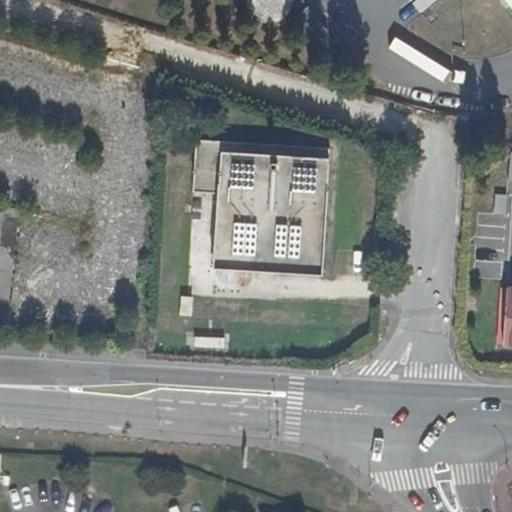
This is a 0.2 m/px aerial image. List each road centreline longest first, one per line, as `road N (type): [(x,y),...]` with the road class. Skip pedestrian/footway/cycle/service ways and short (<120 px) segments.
road 1 (primary): [(28,384),(361,435)]
road 2 (primary): [(359,396),(28,384)]
road 3 (unclassified): [(433,139),(426,288)]
road 4 (unknown): [(137,46),(0,1)]
road 5 (unclassified): [(426,288),(359,396)]
